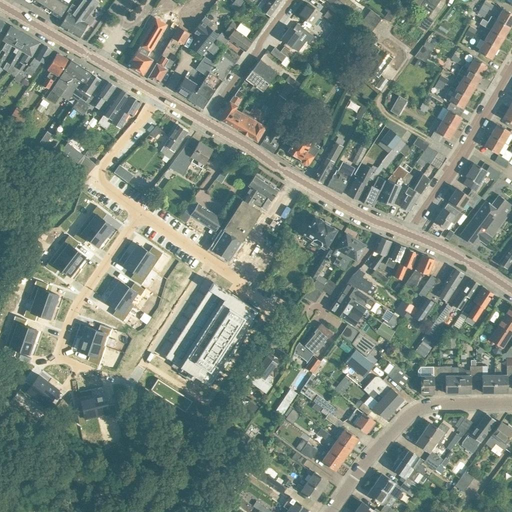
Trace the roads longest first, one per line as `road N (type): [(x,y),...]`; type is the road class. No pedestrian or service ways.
road 1 (residential): [(204,257),(126,377),(91,383),(62,363),(56,341),(142,212)]
road 2 (residential): [(331,511),(411,413),(445,403),(511,404)]
road 3 (residential): [(511,66),(407,234)]
road 4 (residential): [(160,96),(0,4)]
road 5 (residential): [(160,96),(96,176),(142,212)]
road 6 (residential): [(291,0),(206,122)]
road 7 (residential): [(296,179),(233,274),(204,257)]
